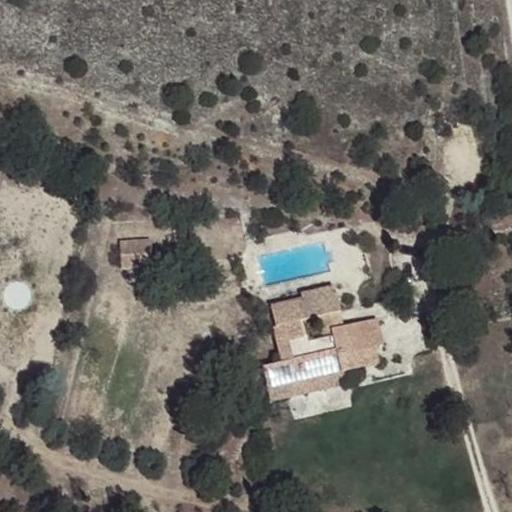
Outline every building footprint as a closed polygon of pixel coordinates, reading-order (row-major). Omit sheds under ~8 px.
[(117,239),(119,269),(152,267),(150,237),(117,239)] [(272,304),(270,326),(338,311),(332,288),(302,292),(299,297),(272,304)] [(270,326),(276,362),(335,352),(332,327),(342,326),(338,311),(270,326)] [(335,352),(342,374),(376,365),(375,350),(382,347),(378,319),(342,326),(332,327),(335,352)] [(264,368),(268,403),(345,391),(342,374),(335,352),(276,362),(264,368)]
